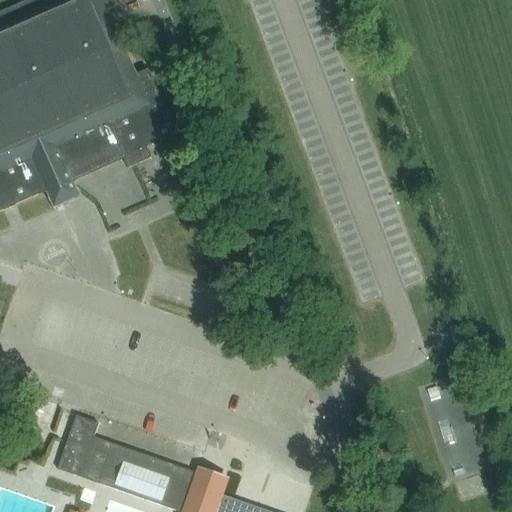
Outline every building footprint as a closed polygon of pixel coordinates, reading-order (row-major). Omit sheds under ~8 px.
[(0,212),(3,211),(10,208),(16,205),(46,192),(54,209),(71,202),(81,197),(78,191),(73,179),(95,170),(124,157),(129,168),(135,166),(152,158),(146,147),(154,144),(176,134),(148,70),(131,77),(102,13),(119,5),(117,0),(27,0),(0,12),(0,212)] [(465,348),(457,325),(448,328),(452,339),(457,351),(465,348)] [(41,411),(32,408),(25,430),(50,438),(60,405),(45,400),(41,411)] [(224,495),(230,478),(214,472),(198,467),(197,470),(196,474),(94,438),(95,435),(96,431),(98,425),(76,417),(67,442),(57,469),(92,482),(99,484),(177,511),(179,511),(270,511),(234,499),(224,495)] [(485,472),(458,481),(463,498),(491,490),(485,472)]
